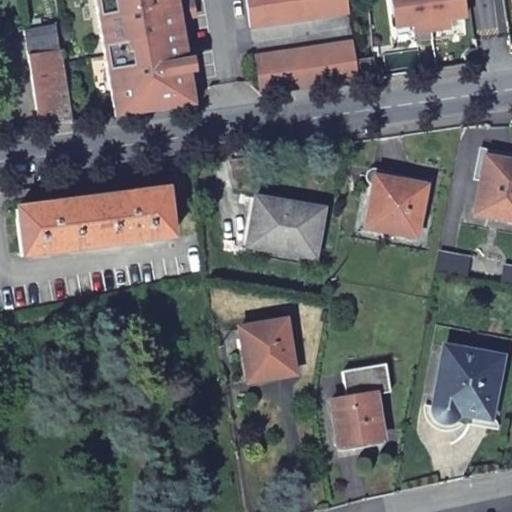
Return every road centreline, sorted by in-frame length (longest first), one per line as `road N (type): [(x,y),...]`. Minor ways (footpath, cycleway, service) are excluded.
road 1 (tertiary): [(511,90),(0,162)]
road 2 (residential): [(384,511),(511,482)]
